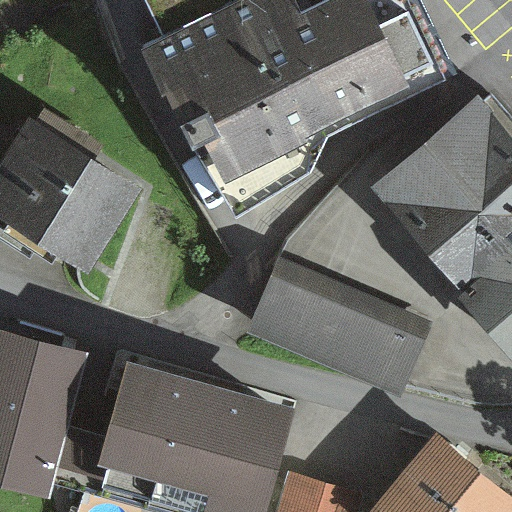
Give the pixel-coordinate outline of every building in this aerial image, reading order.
[(151,0),(164,26),(139,38),(234,207),(309,163),(330,127),(450,70),(420,0),(151,0)] [(511,131),(479,92),(377,176),(511,338),(511,131)] [(143,179),(29,105),(14,129),(0,121),(0,232),(33,252),(36,244),(53,253),(58,244),(90,265),(143,179)] [(433,320),(277,251),(246,325),(407,390),(433,320)] [(88,342),(0,318),(0,471),(51,485),(53,480),(68,421),(88,342)] [(263,511),(297,396),(127,346),(105,430),(68,421),(53,480),(176,511),(263,511)] [(511,511),(511,485),(438,424),(366,507),(371,511),(511,511)] [(354,511),(361,489),(289,467),(276,511),(354,511)]
